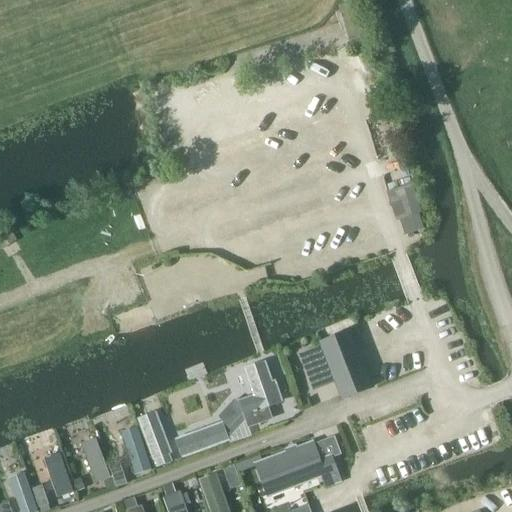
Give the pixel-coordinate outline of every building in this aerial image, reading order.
[(363,34),(350,0),(347,0),(337,4),(350,38),(363,34)] [(419,210),(409,182),(386,190),(396,219),(419,210)] [(10,230),(0,235),(0,249),(1,250),(17,240),(10,230)] [(321,347),(311,351),(325,388),(335,384),(341,399),(373,386),(351,330),(319,343),(321,347)] [(311,444),(257,464),(268,494),(322,472),(327,484),(338,480),(329,457),(318,462),(311,444)] [(112,479),(103,483),(106,492),(115,488),(112,479)] [(80,480),(71,483),(74,494),(84,490),(80,480)] [(32,487),(39,507),(49,503),(42,484),(32,487)] [(172,485),(162,488),(166,497),(175,494),(172,485)] [(127,501),(124,503),(127,511),(136,507),(133,499),(127,501)]
